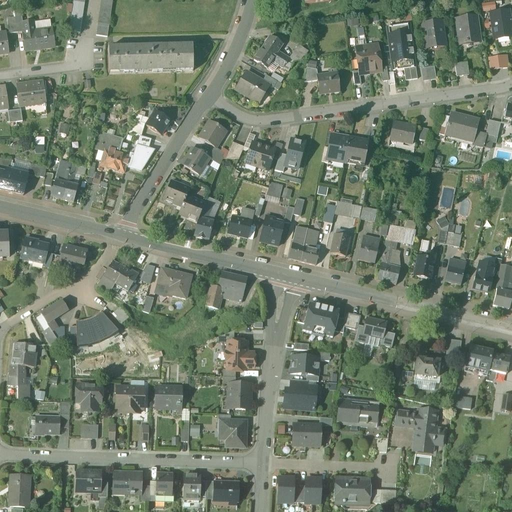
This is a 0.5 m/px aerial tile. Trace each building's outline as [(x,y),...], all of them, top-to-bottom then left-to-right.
[(481,5),(482,12),(495,10),(494,4),(481,5)] [(490,15),(494,40),(511,37),(510,30),(511,30),(511,22),(509,22),(508,15),(500,16),(499,13),(490,15)] [(14,19),(14,20),(16,34),(23,33),(22,25),(23,25),(22,18),(14,19)] [(346,20),(347,27),(358,26),(357,19),(346,20)] [(457,22),(460,45),(479,43),(476,19),(457,22)] [(9,35),(16,34),(14,20),(7,21),(9,35)] [(50,21),(33,23),(34,35),(52,33),(50,21)] [(23,33),(26,53),(54,49),(52,33),(34,35),(33,23),(23,25),(22,25),(23,33)] [(423,26),(426,50),(427,50),(426,47),(443,45),(443,48),(444,48),(441,24),(423,26)] [(386,28),(389,47),(390,53),(392,72),(414,69),(408,25),(386,28)] [(0,56),(8,55),(7,46),(5,47),(3,35),(0,35),(0,56)] [(261,49),(275,58),(278,53),(282,45),(269,37),(261,49)] [(356,49),(366,48),(365,39),(358,40),(355,40),(356,49)] [(192,72),(192,46),(108,48),(108,74),(192,72)] [(298,46),(289,60),(292,62),(289,67),(286,64),(285,65),(282,70),(294,76),(302,61),(301,61),(307,52),(298,46)] [(377,46),(366,48),(369,74),(375,73),(376,74),(380,73),(380,69),(377,46)] [(364,74),(369,74),(366,48),(356,49),(355,49),(358,72),(359,76),(363,75),(364,74)] [(266,70),(271,63),(275,58),(261,49),(253,61),(266,70)] [(285,65),(286,64),(289,60),(278,53),(275,58),(285,65)] [(488,60),(489,72),(507,69),(506,57),(488,60)] [(278,67),(282,70),(285,65),(275,58),(271,63),(278,67)] [(307,62),(306,69),(315,71),(316,63),(307,62)] [(266,70),(274,74),(278,67),(271,63),(266,70)] [(454,66),(456,79),(468,77),(467,64),(454,66)] [(420,70),(422,83),(435,81),(434,68),(420,70)] [(317,82),(316,77),(317,77),(316,71),(315,71),(306,69),(303,84),(317,82)] [(352,73),(354,87),(361,86),(359,76),(358,72),(352,73)] [(235,91),(258,105),(269,87),(269,86),(262,82),(246,73),(235,91)] [(274,74),(270,80),(276,83),(280,85),(283,80),(274,74)] [(317,82),(319,96),(328,95),(328,94),(338,92),(336,75),(328,76),(317,77),(316,77),(317,82)] [(273,90),(276,83),(270,80),(265,77),(262,82),(269,86),(269,87),(273,90)] [(276,83),(273,90),(278,92),(281,86),(280,85),(276,83)] [(17,101),(18,109),(33,107),(33,104),(44,103),(42,84),(18,87),(20,100),(17,101)] [(9,127),(15,126),(13,110),(7,111),(9,127)] [(79,120),(89,122),(91,112),(81,110),(79,120)] [(146,127),(155,114),(152,112),(146,120),(143,119),(141,119),(140,124),(145,126),(144,126),(146,127)] [(145,127),(160,137),(169,123),(155,114),(146,127),(145,127)] [(471,144),(472,145),(475,132),(477,123),(470,121),(470,122),(450,116),(448,124),(447,127),(444,136),(463,141),(462,142),(471,144)] [(500,125),(509,127),(510,121),(504,120),(501,119),(500,125)] [(489,122),(486,135),(485,137),(496,140),(500,125),(489,122)] [(140,125),(134,123),(127,134),(139,137),(141,138),(141,137),(144,126),(145,126),(140,124),(140,125)] [(214,149),(216,151),(220,144),(217,142),(223,134),(225,135),(226,134),(209,123),(199,140),(214,149)] [(438,136),(444,138),(444,137),(444,136),(447,127),(448,124),(441,123),(438,136)] [(393,124),(389,142),(412,147),(413,140),(415,131),(401,128),(401,126),(393,124)] [(420,143),(427,145),(431,133),(423,131),(420,143)] [(482,149),(485,137),(486,135),(475,132),(472,145),(471,144),(470,147),(482,150),(482,149)] [(101,152),(104,152),(104,151),(118,155),(122,141),(113,138),(106,136),(100,134),(95,151),(97,152),(101,153),(101,152)] [(249,135),(245,144),(251,146),(252,145),(255,137),(249,135)] [(139,137),(136,147),(148,150),(151,141),(141,138),(139,137)] [(495,145),(496,140),(485,137),(482,149),(490,151),(491,145),(495,145)] [(328,161),(343,164),(348,141),(332,138),(330,150),(327,161),(328,161)] [(34,148),(44,148),(43,139),(34,139),(34,148)] [(416,141),(413,140),(412,147),(389,142),(387,148),(413,153),(416,141)] [(304,145),(291,141),(286,158),(284,168),(297,172),(304,145)] [(361,143),(348,141),(343,164),(355,167),(355,164),(362,166),(362,169),(363,169),(365,156),(368,143),(361,142),(361,143)] [(225,161),(232,160),(238,147),(232,144),(228,153),(225,161)] [(243,149),(242,152),(248,155),(251,146),(245,144),(243,149)] [(272,160),(277,162),(279,156),(282,147),(276,144),(273,152),(274,152),(272,160)] [(245,166),(256,169),(263,148),(252,145),(251,146),(248,155),(245,166)] [(130,155),(128,159),(126,168),(128,169),(128,170),(140,173),(153,152),(148,150),(136,147),(133,156),(130,155)] [(243,149),(238,147),(232,160),(239,160),(242,152),(243,149)] [(44,148),(34,148),(34,156),(44,156),(44,148)] [(273,152),(263,148),(256,169),(267,173),(272,160),(274,152),(273,152)] [(214,149),(211,155),(222,162),(224,156),(219,153),(216,151),(214,149)] [(222,149),(219,153),(224,156),(222,162),(225,161),(228,153),(222,149)] [(321,164),(327,166),(328,161),(327,161),(330,150),(324,149),(321,164)] [(198,177),(198,178),(199,177),(206,166),(209,161),(207,160),(192,150),(181,168),(190,173),(192,171),(199,176),(198,177)] [(120,156),(118,155),(104,151),(104,152),(100,164),(99,169),(107,171),(110,162),(117,165),(120,156)] [(95,162),(100,164),(104,152),(101,152),(101,153),(97,152),(95,162)] [(220,168),(222,162),(211,155),(207,160),(209,161),(212,163),(220,168)] [(128,159),(120,156),(117,165),(110,162),(107,171),(123,176),(126,168),(128,159)] [(284,168),(286,158),(279,156),(277,162),(274,173),(282,175),(284,168)] [(0,192),(3,193),(7,176),(9,176),(9,172),(11,166),(11,164),(0,161),(0,192)] [(15,167),(11,166),(9,172),(27,176),(29,165),(15,163),(15,167)] [(212,163),(209,168),(211,170),(217,174),(220,168),(212,163)] [(61,164),(58,173),(63,175),(63,173),(68,175),(71,167),(61,164)] [(27,176),(44,179),(45,174),(46,168),(39,167),(29,165),(27,176)] [(206,166),(199,177),(204,180),(211,170),(209,168),(206,166)] [(256,169),(245,166),(244,171),(254,174),(256,169)] [(79,178),(83,179),(85,169),(71,167),(68,175),(69,175),(74,176),(74,177),(79,178)] [(63,173),(63,175),(60,185),(66,186),(69,175),(68,175),(63,173)] [(52,175),(45,174),(44,179),(43,187),(50,188),(52,175)] [(101,176),(94,174),(93,181),(91,185),(99,187),(101,176)] [(66,186),(72,188),(74,177),(74,176),(69,175),(66,186)] [(22,198),(26,180),(9,176),(7,176),(3,193),(22,198)] [(51,200),(62,203),(66,186),(60,185),(55,183),(51,200)] [(176,203),(183,206),(185,201),(188,194),(181,191),(182,188),(171,184),(164,201),(175,206),(176,203)] [(265,197),(279,201),(282,187),(270,184),(268,190),(265,197)] [(72,188),(66,186),(62,203),(72,205),(77,189),(72,188)] [(318,187),(316,197),(326,198),(328,189),(318,187)] [(101,188),(96,205),(102,207),(107,190),(101,188)] [(291,192),(284,190),(281,199),(289,201),(291,192)] [(277,206),(279,201),(265,197),(264,202),(277,206)] [(205,222),(212,224),(220,204),(207,199),(205,205),(211,208),(205,222)] [(296,199),(293,210),(292,214),(299,216),(303,201),(296,199)] [(192,204),(185,201),(183,206),(179,215),(186,218),(185,220),(197,224),(198,220),(205,205),(193,201),(192,204)] [(334,216),(349,219),(351,207),(339,205),(336,204),(335,208),(334,216)] [(198,220),(205,222),(211,208),(205,205),(198,220)] [(253,217),(258,218),(262,207),(257,205),(253,217)] [(327,206),(323,224),(331,226),(335,208),(327,206)] [(349,219),(358,221),(361,209),(351,207),(349,219)] [(292,214),(293,210),(287,209),(283,223),(283,224),(289,226),(292,214)] [(358,221),(374,224),(376,212),(361,209),(358,221)] [(243,211),(240,221),(251,223),(253,217),(254,214),(243,211)] [(436,223),(440,230),(448,226),(443,218),(436,223)] [(247,241),(251,223),(240,221),(232,219),(228,236),(247,241)] [(259,244),(278,248),(283,227),(273,225),(274,221),(265,219),(259,244)] [(205,222),(198,220),(194,237),(208,241),(212,224),(205,222)] [(379,237),(385,238),(387,226),(388,225),(383,224),(382,227),(381,227),(379,237)] [(387,226),(385,238),(398,241),(397,245),(398,246),(413,249),(416,232),(387,226)] [(295,246),(303,248),(307,231),(296,228),(294,235),(296,236),(295,246)] [(318,234),(307,231),(303,248),(304,248),(303,249),(313,251),(315,246),(318,234)] [(330,255),(344,259),(349,239),(348,239),(349,234),(342,233),(341,237),(337,236),(334,236),(330,255)] [(436,246),(443,248),(446,235),(439,234),(436,246)] [(0,261),(8,261),(7,236),(0,235),(0,261)] [(443,248),(458,250),(461,238),(446,235),(443,248)] [(357,262),(374,266),(379,242),(362,238),(357,262)] [(20,261),(43,266),(46,256),(48,247),(37,245),(38,243),(25,240),(20,261)] [(421,241),(420,252),(427,253),(429,242),(421,241)] [(398,246),(397,245),(384,243),(380,265),(385,266),(388,253),(391,254),(391,252),(397,253),(398,246)] [(288,261),(299,264),(303,249),(304,248),(303,248),(295,246),(292,245),(288,261)] [(52,258),(61,260),(64,248),(55,246),(52,258)] [(86,253),(64,248),(61,260),(59,268),(72,271),(74,264),(83,267),(86,253)] [(313,251),(303,249),(299,264),(315,267),(319,252),(318,252),(313,251)] [(376,282),(395,286),(399,269),(394,268),(397,253),(391,252),(391,254),(388,253),(385,266),(380,265),(376,282)] [(43,269),(49,271),(52,258),(46,256),(43,266),(43,269)] [(61,260),(52,258),(49,271),(58,273),(59,268),(61,260)] [(429,280),(433,261),(424,260),(416,258),(413,277),(429,280)] [(496,260),(493,269),(491,279),(490,282),(497,283),(499,272),(496,272),(497,267),(500,267),(501,261),(496,260)] [(443,284),(459,287),(463,272),(462,272),(464,264),(448,261),(447,269),(446,269),(443,284)] [(112,263),(102,278),(114,286),(124,270),(112,263)] [(483,266),(481,266),(478,276),(480,277),(485,278),(488,268),(483,266)] [(138,280),(149,286),(154,269),(146,267),(138,280)] [(500,267),(499,272),(497,283),(507,285),(511,269),(500,267)] [(493,269),(488,268),(485,278),(491,279),(493,269)] [(114,286),(127,293),(138,276),(132,272),(131,274),(124,270),(114,286)] [(170,298),(185,301),(190,282),(175,278),(176,275),(161,272),(158,284),(155,294),(170,298)] [(218,290),(223,291),(234,294),(242,296),(246,280),(222,274),(218,289),(218,290)] [(472,290),(487,294),(490,282),(491,279),(485,278),(480,277),(478,276),(476,276),(475,276),(472,290)] [(108,295),(114,286),(102,278),(96,288),(103,291),(106,293),(108,295)] [(506,293),(507,285),(497,283),(495,291),(496,291),(506,293)] [(205,308),(217,312),(221,298),(223,291),(218,290),(218,289),(210,287),(205,308)] [(221,298),(233,301),(234,294),(223,291),(221,298)] [(492,307),(508,311),(511,294),(506,293),(496,291),(492,307)] [(242,296),(234,294),(233,301),(232,303),(240,305),(242,296)] [(141,313),(148,315),(153,300),(146,298),(145,301),(143,308),(141,313)] [(41,317),(47,326),(53,322),(68,312),(61,301),(40,315),(41,317)] [(323,338),(332,340),(333,333),(337,320),(338,313),(332,311),(315,307),(309,306),(307,312),(304,326),(302,333),(311,335),(312,335),(312,333),(323,335),(322,338),(323,338)] [(112,316),(119,325),(129,317),(121,308),(112,316)] [(297,324),(304,326),(307,312),(300,311),(297,324)] [(83,322),(75,323),(75,328),(76,345),(76,350),(77,349),(87,348),(88,348),(98,345),(109,340),(117,334),(118,334),(101,314),(95,318),(89,321),(83,322)] [(47,326),(41,317),(36,320),(44,333),(49,330),(47,326)] [(344,317),(344,321),(343,329),(355,332),(358,320),(344,317)] [(342,335),(343,329),(344,321),(337,320),(333,333),(342,335)] [(381,348),(390,350),(393,337),(384,335),(386,324),(366,320),(364,329),(359,328),(355,344),(365,346),(367,339),(382,342),(381,348)] [(57,328),(53,322),(47,326),(49,330),(57,343),(60,343),(54,329),(57,328)] [(60,343),(64,342),(64,328),(57,328),(54,329),(60,343)] [(42,334),(50,347),(57,343),(49,330),(44,333),(42,334)] [(218,344),(227,344),(233,344),(233,333),(216,340),(218,344)] [(119,337),(117,334),(109,340),(110,343),(119,337)] [(367,339),(365,346),(373,348),(380,350),(381,348),(382,342),(367,339)] [(445,356),(459,358),(461,342),(441,340),(439,351),(446,352),(445,356)] [(17,367),(20,367),(22,354),(27,355),(28,347),(14,344),(11,366),(17,367)] [(235,372),(245,373),(246,370),(253,370),(253,359),(252,359),(246,359),(246,355),(246,345),(233,344),(227,344),(227,354),(225,354),(225,355),(231,355),(231,362),(225,362),(225,363),(223,362),(223,363),(227,363),(226,371),(226,372),(235,372)] [(370,359),(373,348),(365,346),(362,357),(370,359)] [(36,347),(28,347),(27,355),(22,354),(20,367),(25,368),(33,369),(36,347)] [(488,373),(488,372),(491,356),(492,354),(469,349),(465,368),(488,373)] [(319,362),(329,363),(329,355),(311,353),(311,359),(319,360),(319,362)] [(509,359),(491,356),(488,372),(496,374),(505,376),(509,359)] [(306,377),(318,378),(319,362),(319,360),(311,359),(291,358),(290,375),(306,377)] [(414,376),(417,376),(417,378),(419,379),(420,380),(423,380),(424,379),(425,377),(436,379),(436,376),(438,362),(416,359),(414,376)] [(10,378),(18,379),(17,367),(11,366),(10,366),(10,378)] [(20,367),(17,367),(18,379),(18,388),(18,399),(28,399),(28,387),(26,387),(26,380),(26,373),(25,373),(25,368),(20,367)] [(488,373),(465,368),(464,372),(487,377),(488,373)] [(222,371),(222,379),(235,379),(235,372),(226,372),(226,371),(222,371)] [(496,374),(488,372),(488,373),(487,377),(486,382),(492,383),(495,381),(496,374)] [(434,392),(436,379),(425,377),(424,379),(423,380),(420,380),(419,379),(417,378),(417,376),(414,376),(413,390),(434,392)] [(7,387),(18,388),(18,379),(10,378),(8,378),(7,387)] [(57,379),(49,378),(48,385),(56,387),(57,379)] [(288,392),(304,393),(304,389),(307,389),(307,383),(289,381),(288,392)] [(83,411),(95,412),(96,404),(99,404),(101,402),(101,395),(100,395),(100,387),(77,386),(76,394),(75,401),(78,403),(81,403),(83,405),(83,411)] [(231,412),(249,412),(250,387),(234,386),(229,386),(228,402),(231,402),(231,412)] [(348,391),(341,387),(338,392),(345,396),(348,391)] [(119,415),(129,415),(130,389),(116,388),(115,410),(119,410),(119,415)] [(144,389),(130,389),(129,415),(139,415),(139,410),(143,411),(144,389)] [(155,410),(170,411),(170,407),(180,407),(180,390),(156,389),(155,410)] [(283,410),(314,413),(316,390),(307,389),(304,389),(304,393),(288,392),(285,392),(283,410)] [(45,393),(36,393),(34,402),(43,403),(45,393)] [(511,397),(503,396),(500,411),(509,413),(511,397)] [(452,409),(470,411),(471,399),(454,397),(452,409)] [(347,427),(366,429),(366,425),(376,426),(377,410),(369,409),(370,403),(341,400),(339,422),(347,423),(347,427)] [(60,403),(59,416),(69,416),(69,404),(60,403)] [(415,452),(431,454),(433,442),(442,443),(443,430),(434,429),(436,413),(418,411),(418,414),(398,412),(396,428),(416,430),(415,437),(417,437),(415,452)] [(59,430),(68,430),(69,416),(59,416),(58,415),(58,418),(59,418),(59,430)] [(217,426),(220,426),(220,424),(230,424),(230,417),(217,417),(217,426)] [(28,427),(34,427),(34,425),(38,425),(38,419),(37,419),(29,418),(28,427)] [(34,436),(44,436),(44,435),(59,436),(59,430),(59,418),(58,418),(37,418),(37,419),(38,419),(38,425),(34,425),(34,427),(34,436)] [(324,428),(331,428),(332,420),(319,419),(319,427),(320,427),(320,428),(324,428)] [(180,444),(188,444),(189,423),(181,422),(180,444)] [(226,449),(245,450),(245,424),(230,424),(220,424),(220,426),(220,434),(231,434),(231,439),(226,439),(226,449)] [(80,440),(97,441),(98,427),(95,426),(81,426),(80,440)] [(199,427),(190,427),(189,438),(199,439),(199,427)] [(291,449),(320,450),(320,448),(317,448),(317,437),(320,437),(320,428),(320,427),(319,427),(292,427),(291,449)] [(324,428),(323,437),(331,438),(332,429),(324,428)] [(375,454),(386,454),(387,440),(375,440),(375,454)] [(414,473),(427,473),(427,466),(420,466),(420,459),(414,459),(414,473)] [(90,499),(98,499),(98,494),(99,494),(99,484),(100,474),(91,473),(91,474),(77,474),(77,473),(76,473),(75,494),(90,494),(90,499)] [(139,497),(140,497),(140,488),(141,478),(132,478),(132,475),(116,474),(115,493),(124,494),(124,497),(139,497)] [(155,504),(170,504),(171,476),(156,475),(155,483),(155,498),(155,504)] [(8,508),(28,509),(28,508),(25,508),(26,494),(29,494),(30,478),(10,477),(8,508)] [(183,502),(199,502),(199,499),(199,483),(199,477),(183,477),(183,502)] [(277,504),(292,505),(293,488),(293,480),(278,479),(277,504)] [(361,507),(365,507),(368,505),(368,491),(369,483),(366,480),(362,480),(359,483),(346,482),(343,479),(339,479),(336,482),(336,486),(338,489),(338,497),(335,499),(335,503),(338,506),(342,507),(345,504),(358,504),(361,507)] [(304,505),(319,506),(320,481),(305,480),(305,488),(304,505)] [(214,483),(205,483),(205,499),(213,500),(214,483)] [(228,504),(236,505),(237,484),(228,484),(228,485),(223,484),(214,483),(213,500),(213,503),(228,503),(228,504)] [(98,499),(106,499),(107,484),(99,484),(99,494),(98,494),(98,499)] [(149,503),(149,497),(149,488),(140,488),(140,497),(139,497),(139,503),(149,503)] [(368,505),(380,505),(381,492),(368,491),(368,505)] [(395,492),(381,492),(380,505),(380,506),(395,506),(395,492)] [(106,499),(98,499),(98,510),(106,511),(106,499)] [(499,502),(498,510),(507,511),(508,503),(499,502)]
